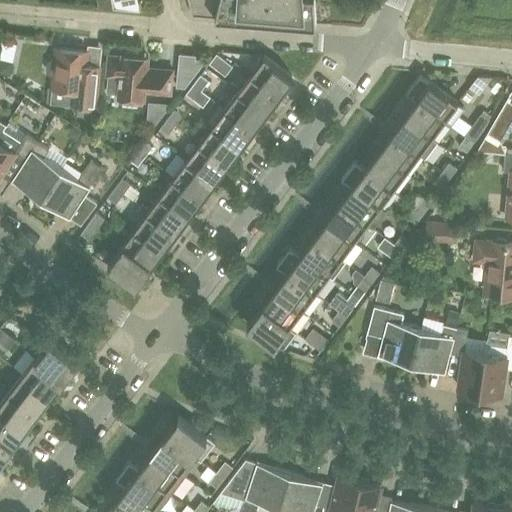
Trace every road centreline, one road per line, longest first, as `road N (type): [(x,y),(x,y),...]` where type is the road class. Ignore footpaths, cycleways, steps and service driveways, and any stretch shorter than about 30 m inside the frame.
road 1 (unclassified): [(511,438),(346,406),(157,335)]
road 2 (unclassified): [(157,335),(371,47)]
road 3 (unclassified): [(26,511),(157,335)]
road 4 (unclassified): [(371,47),(170,32)]
road 5 (unclassified): [(157,335),(0,238)]
road 6 (unclassified): [(170,32),(0,15)]
road 7 (residential): [(511,61),(371,47)]
